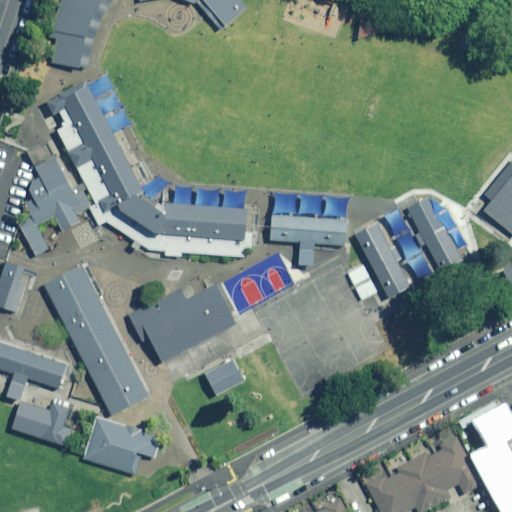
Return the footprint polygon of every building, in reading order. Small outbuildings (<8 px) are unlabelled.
[(102,0),(68,0),(63,18),(57,37),(53,61),(81,66),(86,35),(94,13),(102,0)] [(195,0),(203,3),(223,29),(249,6),(244,0),(195,0)] [(137,246),(161,251),(247,254),(248,209),(169,203),(143,189),(86,82),(72,89),(47,102),(54,115),(62,112),(68,123),(59,128),(87,181),(75,187),(50,140),(29,150),(38,171),(31,193),(37,205),(17,215),(37,255),(50,248),(38,224),(57,215),(64,231),(80,222),(77,215),(89,208),(99,228),(105,226),(123,239),(137,246)] [(431,195),(406,209),(442,272),(467,258),(431,195)] [(346,217),(276,212),(274,242),(344,247),(346,217)] [(378,220),(355,233),(391,297),(414,285),(378,220)] [(287,251),(225,286),(239,310),(301,275),(287,251)] [(511,290),(511,253),(490,266),(506,294),(511,290)] [(153,395),(83,259),(41,281),(111,416),(153,395)] [(27,281),(2,273),(0,278),(0,304),(18,310),(27,281)] [(188,281),(130,313),(147,343),(159,337),(172,360),(240,322),(215,278),(193,290),(188,281)] [(13,312),(0,308),(0,320),(10,324),(13,312)] [(71,362),(0,340),(0,368),(16,373),(9,394),(23,399),(29,377),(63,388),(71,362)] [(511,511),(511,457),(503,441),(503,440),(511,435),(511,427),(496,399),(472,413),(491,447),(484,451),(475,456),(482,469),(489,465),(492,471),(486,475),(496,494),(502,490),(506,497),(499,500),(505,511),(511,511)] [(71,407),(53,401),(41,439),(59,445),(71,407)] [(159,435),(97,415),(82,462),(128,477),(135,454),(152,459),(159,435)] [(427,458),(425,454),(398,470),(400,473),(386,480),(385,477),(367,487),(381,511),(407,511),(416,507),(418,511),(423,511),(450,497),(447,491),(459,484),(464,494),(483,484),(457,437),(433,450),(435,453),(427,458)] [(347,511),(341,499),(317,511),(347,511)]
